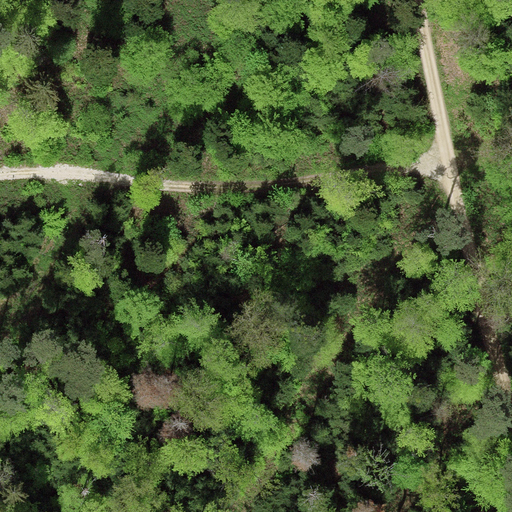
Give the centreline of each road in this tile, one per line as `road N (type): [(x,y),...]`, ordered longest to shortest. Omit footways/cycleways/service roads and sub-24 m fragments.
road 1 (track): [(0,179),(335,178),(450,190),(511,210)]
road 2 (track): [(418,0),(450,190),(511,434)]
